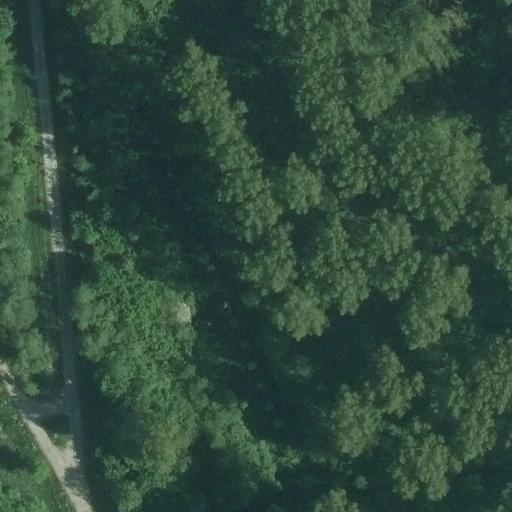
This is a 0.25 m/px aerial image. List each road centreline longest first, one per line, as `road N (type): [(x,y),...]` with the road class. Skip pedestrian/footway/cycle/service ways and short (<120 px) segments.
road 1 (track): [(87,511),(35,0)]
road 2 (track): [(100,511),(183,510),(511,454)]
road 3 (track): [(86,511),(0,364)]
